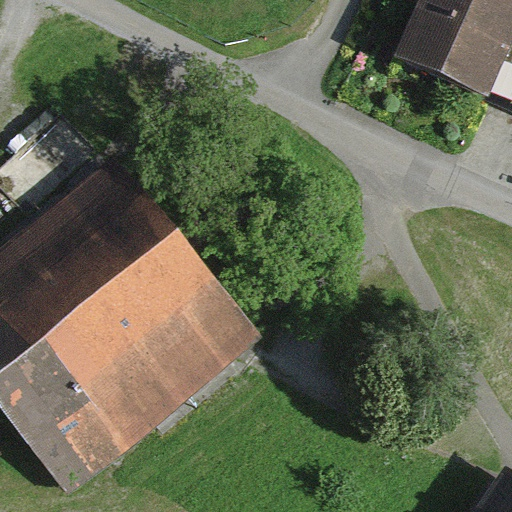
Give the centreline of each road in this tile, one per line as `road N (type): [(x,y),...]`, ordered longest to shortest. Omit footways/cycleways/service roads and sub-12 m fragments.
road 1 (track): [(325,0),(285,99),(389,226),(440,329),(511,440)]
road 2 (track): [(99,0),(511,212)]
